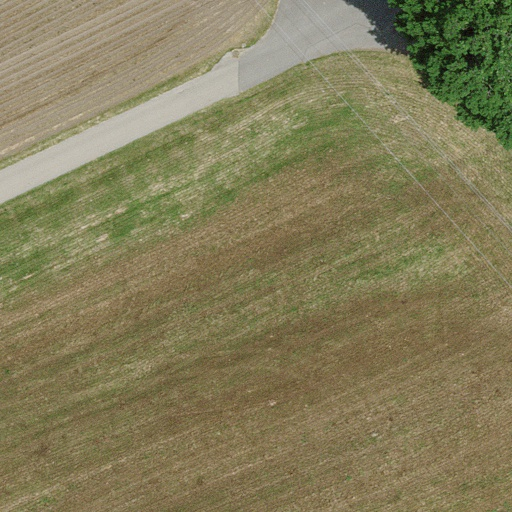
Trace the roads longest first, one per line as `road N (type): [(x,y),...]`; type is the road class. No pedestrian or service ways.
road 1 (unclassified): [(378,0),(0,205)]
road 2 (track): [(511,124),(397,0)]
